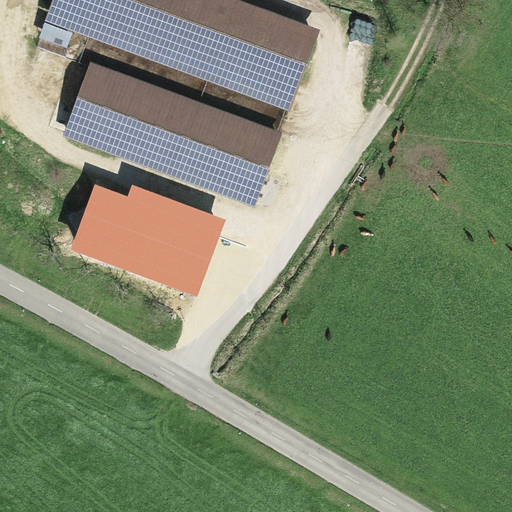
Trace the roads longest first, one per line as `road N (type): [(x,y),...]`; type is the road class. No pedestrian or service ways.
road 1 (secondary): [(0,279),(409,511)]
road 2 (track): [(181,376),(262,281),(382,111),(440,0)]
